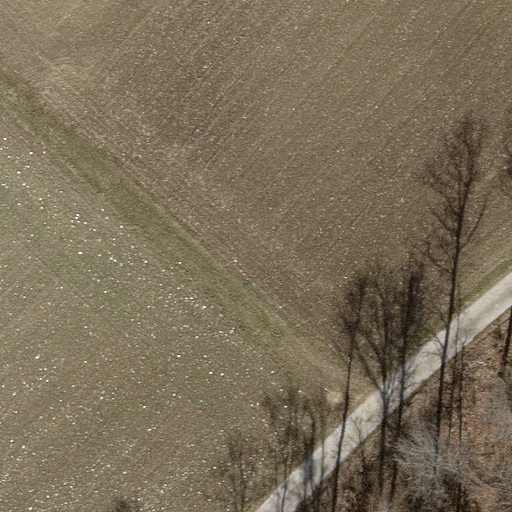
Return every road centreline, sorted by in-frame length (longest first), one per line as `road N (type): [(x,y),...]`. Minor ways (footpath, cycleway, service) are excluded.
road 1 (track): [(364,428),(0,79)]
road 2 (track): [(280,511),(511,291)]
